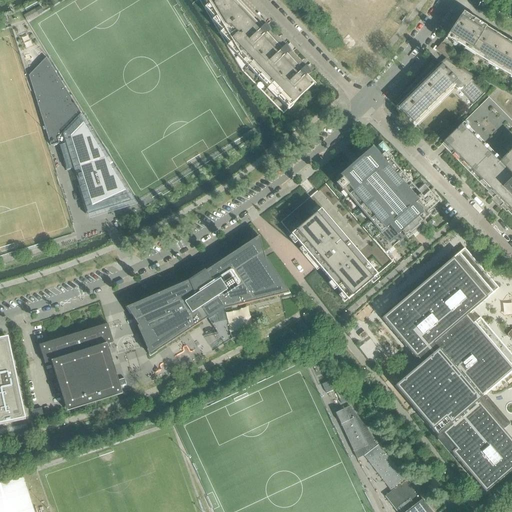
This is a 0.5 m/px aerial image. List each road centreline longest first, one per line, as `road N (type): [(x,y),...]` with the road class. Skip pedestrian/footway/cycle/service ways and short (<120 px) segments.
road 1 (residential): [(365,103),(288,175),(179,246),(79,291),(0,314)]
road 2 (residential): [(511,250),(365,103)]
road 3 (residential): [(365,103),(262,0)]
road 4 (residential): [(449,0),(365,103)]
